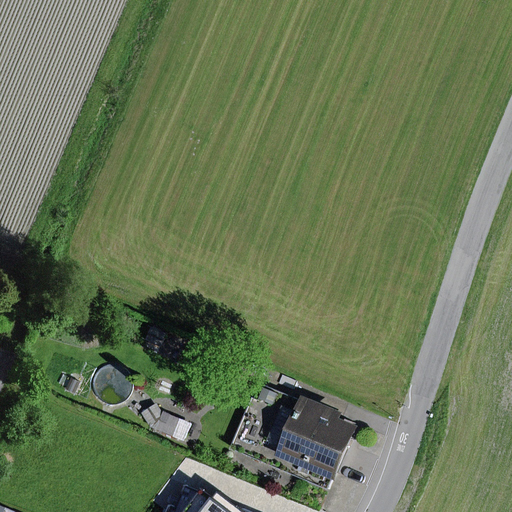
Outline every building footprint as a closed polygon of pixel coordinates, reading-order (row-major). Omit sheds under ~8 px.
[(152,328),(146,341),(161,348),(166,334),(152,328)] [(278,394),(264,388),(259,400),(273,405),(278,394)] [(344,412),(301,395),(276,457),(336,481),(358,427),(341,420),(344,412)] [(163,412),(157,403),(141,413),(150,428),(185,442),(193,424),(163,412)] [(212,497),(201,489),(182,511),(243,511),(217,491),(212,497)]
